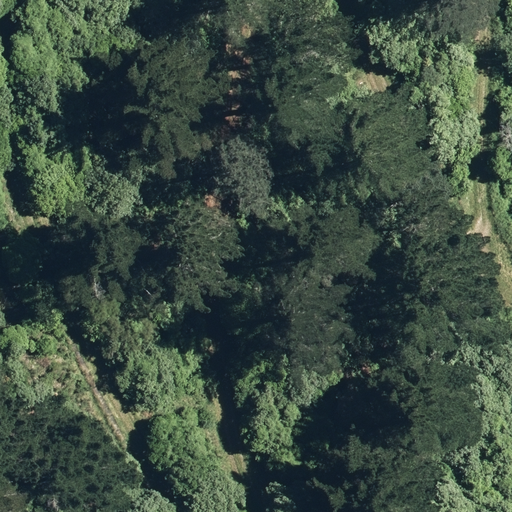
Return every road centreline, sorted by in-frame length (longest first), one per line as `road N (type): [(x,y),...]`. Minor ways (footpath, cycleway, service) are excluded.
road 1 (track): [(176,0),(183,106),(264,328),(351,424),(414,478),(433,479),(445,472),(439,454),(346,296),(308,0)]
road 2 (track): [(6,0),(17,148),(48,242),(90,353),(192,511)]
road 3 (track): [(277,511),(258,493),(190,373),(151,240),(144,0)]
road 4 (track): [(341,0),(447,223),(511,312)]
